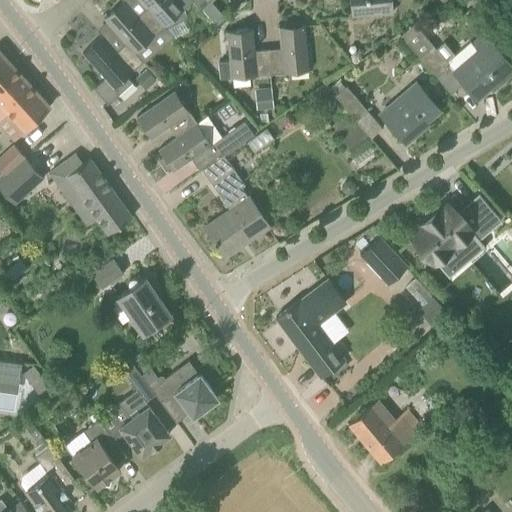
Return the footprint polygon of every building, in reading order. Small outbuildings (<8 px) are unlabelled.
[(145,63),(174,36),(167,28),(140,0),(123,0),(104,18),(106,21),(143,61),(145,63)] [(185,12),(184,9),(193,0),(192,0),(140,0),(167,28),(184,20),(185,17),(185,12)] [(393,12),(391,0),(350,0),(352,16),(393,12)] [(108,104),(120,93),(132,82),(126,76),(143,61),(106,21),(97,29),(102,35),(82,53),(105,78),(94,88),(108,104)] [(309,71),(305,24),(279,26),(281,48),(268,49),(270,74),(309,71)] [(253,29),(226,31),(230,77),(270,74),(268,49),(255,50),(253,29)] [(406,42),(450,94),(463,83),(477,99),(511,68),(511,65),(485,34),(472,45),(470,42),(455,54),(444,41),(436,48),(420,30),(417,32),(406,42)] [(0,53),(0,92),(20,74),(0,53)] [(145,90),(156,80),(146,69),(136,79),(145,90)] [(24,129),(49,107),(20,74),(0,92),(0,118),(8,111),(24,129)] [(336,96),(371,137),(382,128),(347,87),(346,88),(339,81),(330,89),(336,96)] [(380,114),(405,142),(428,123),(426,121),(439,110),(416,83),(380,114)] [(273,108),(271,87),(255,89),(256,110),(273,108)] [(136,117),(151,138),(169,126),(176,136),(197,122),(175,90),(136,117)] [(197,122),(176,136),(159,149),(164,156),(159,160),(166,170),(171,167),(174,171),(192,158),(199,169),(221,157),(223,155),(254,133),(244,120),(222,136),(207,116),(197,122)] [(307,129),(313,138),(324,131),(318,121),(307,129)] [(0,170),(4,175),(24,155),(13,144),(0,156),(0,170)] [(88,225),(97,218),(108,234),(132,216),(90,158),(83,163),(76,153),(50,172),(88,225)] [(14,204),(44,177),(24,155),(4,175),(0,179),(0,206),(0,207),(8,198),(14,204)] [(221,157),(202,169),(230,209),(205,227),(225,256),(269,225),(249,196),(242,186),(244,185),(223,155),(221,157)] [(448,204),(439,211),(438,210),(423,223),(412,235),(435,262),(452,247),(463,260),(480,245),(483,249),(486,247),(480,240),(478,237),(488,229),(490,228),(470,204),(456,213),(448,204)] [(360,254),(387,284),(408,264),(380,235),(360,254)] [(123,272),(113,258),(92,273),(102,287),(123,272)] [(269,289),(277,305),(326,279),(318,263),(269,289)] [(143,333),(171,314),(145,276),(139,281),(138,279),(135,277),(133,277),(131,278),(128,282),(129,285),(130,287),(117,296),(143,333)] [(317,323),(346,301),(329,278),(299,299),(276,316),(321,376),(344,358),(317,323)] [(124,347),(114,354),(120,363),(130,356),(124,347)] [(21,363),(0,359),(0,377),(19,381),(21,363)] [(218,397),(198,373),(189,360),(165,378),(163,375),(160,374),(157,376),(150,367),(141,374),(157,396),(179,423),(177,421),(190,411),(193,416),(218,397)] [(44,380),(33,365),(22,373),(33,388),(44,380)] [(157,396),(141,374),(135,368),(126,375),(147,403),(157,396)] [(321,416),(343,401),(331,384),(309,400),(321,416)] [(80,402),(76,395),(69,400),(73,406),(80,402)] [(378,397),(349,423),(381,461),(422,426),(407,409),(396,418),(378,397)] [(120,425),(130,440),(141,454),(151,447),(162,442),(170,433),(149,404),(120,425)] [(94,422),(99,419),(95,413),(89,416),(94,422)] [(29,417),(16,426),(23,437),(36,427),(29,417)] [(94,422),(83,430),(65,443),(74,456),(70,459),(81,474),(85,471),(97,487),(98,486),(109,484),(111,476),(121,469),(104,447),(115,439),(99,418),(99,419),(94,422)] [(67,511),(67,509),(74,504),(61,486),(74,477),(50,445),(36,456),(48,473),(26,490),(41,511),(67,511)] [(483,462),(486,452),(477,449),(474,459),(483,462)] [(9,509),(4,511),(29,511),(21,501),(9,509)]
